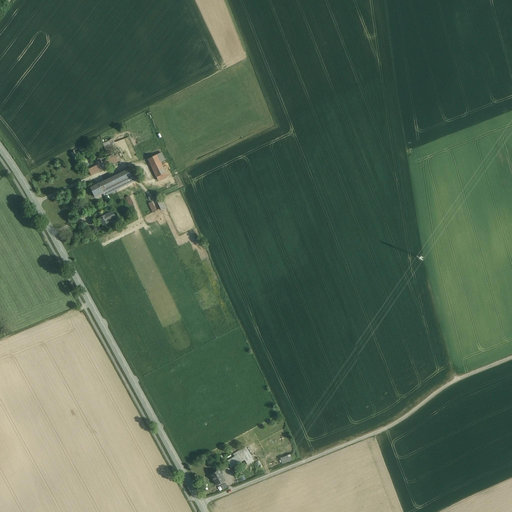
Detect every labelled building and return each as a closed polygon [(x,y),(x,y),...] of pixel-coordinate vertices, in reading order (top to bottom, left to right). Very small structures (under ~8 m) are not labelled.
[(110,150),(117,147),(114,139),(106,142),(110,150)] [(115,156),(82,173),(85,178),(117,162),(117,161),(115,157),(115,156)] [(158,156),(149,160),(155,173),(164,168),(158,156)] [(130,168),(90,187),(95,198),(104,194),(105,196),(136,181),(130,168)] [(164,168),(155,173),(158,181),(167,177),(164,168)] [(126,197),(130,207),(135,205),(131,195),(126,197)] [(159,201),(163,211),(168,209),(164,199),(159,201)] [(154,201),(149,203),(153,213),(158,211),(154,201)] [(112,212),(100,218),(103,225),(109,222),(108,221),(115,217),(112,212)] [(230,459),(233,466),(247,459),(249,464),(256,461),(248,446),(235,453),(236,456),(230,459)] [(292,454),(282,457),(285,463),(295,460),(292,454)] [(224,480),(219,470),(215,472),(210,475),(215,483),(216,485),(218,484),(218,486),(223,483),(224,483),(223,481),(224,480)]
